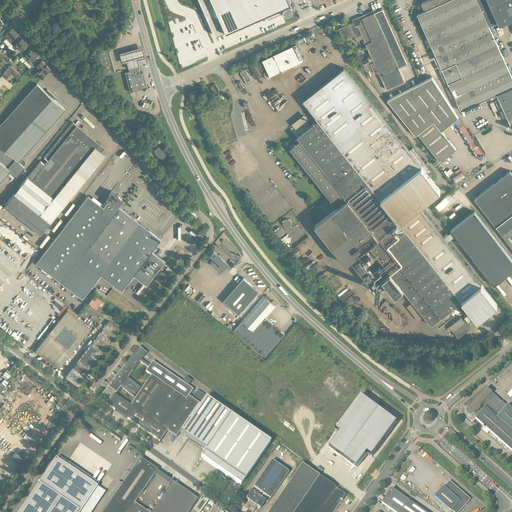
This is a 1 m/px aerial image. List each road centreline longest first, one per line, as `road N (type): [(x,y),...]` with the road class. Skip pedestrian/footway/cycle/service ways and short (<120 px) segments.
road 1 (unclassified): [(81,400),(208,234),(15,18)]
road 2 (unknown): [(218,63),(254,149),(365,294),(434,339),(483,329),(504,348)]
road 3 (tertiary): [(356,361),(263,271),(219,212),(159,90)]
road 4 (unclassified): [(159,90),(359,0)]
road 5 (unclassified): [(239,511),(81,400)]
road 6 (unclassified): [(0,510),(81,400)]
